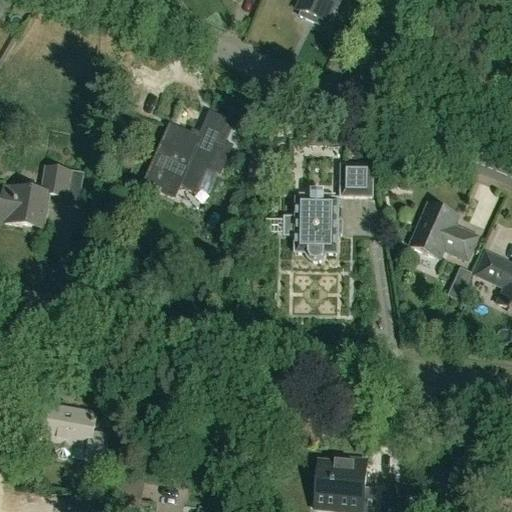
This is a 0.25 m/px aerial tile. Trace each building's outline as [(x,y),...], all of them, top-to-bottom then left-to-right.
[(302,0),(297,12),(301,14),(299,18),(320,28),(322,24),(326,26),(333,10),(337,1),(337,0),(302,0)] [(180,188),(195,194),(197,190),(210,195),(234,145),(232,126),(209,116),(200,136),(169,124),(144,187),(174,200),(180,188)] [(250,152),(248,170),(263,171),(264,153),(250,152)] [(341,165),(340,199),(372,200),(372,166),(341,165)] [(44,230),(49,197),(80,202),(84,174),(45,166),(41,188),(12,186),(11,192),(4,190),(0,213),(0,223),(6,224),(6,226),(23,229),(23,226),(44,230)] [(294,257),(306,257),(306,259),(307,260),(308,262),(309,263),(311,264),(312,264),(314,265),(315,265),(317,265),(319,264),(320,264),(321,263),(323,262),(324,260),(324,259),(325,257),(336,257),(338,197),(324,198),(322,188),(309,188),(308,201),(294,202),(294,216),(283,216),(284,238),(294,238),(294,257)] [(429,207),(410,249),(439,262),(443,252),(467,263),(477,241),(460,233),(459,235),(452,232),(458,219),(429,207)] [(486,256),(476,278),(504,291),(497,307),(511,313),(511,273),(511,274),(506,272),(508,267),(486,256)] [(460,269),(448,296),(460,302),(467,288),(472,274),(460,269)] [(23,456),(39,459),(41,443),(56,445),(55,449),(56,451),(57,452),(58,454),(59,455),(61,455),(63,456),(64,456),(66,456),(68,455),(69,455),(71,454),(72,453),(73,448),(88,451),(86,465),(103,468),(108,438),(92,435),(96,416),(47,408),(43,431),(28,428),(23,456)] [(367,464),(340,462),(340,467),(318,465),(314,511),(323,511),(337,511),(338,502),(362,504),(361,511),(373,511),(375,491),(365,490),(367,464)] [(102,473),(97,494),(113,497),(117,477),(102,473)] [(138,511),(140,503),(121,500),(118,511),(138,511)] [(107,511),(108,505),(94,503),(92,511),(107,511)]
